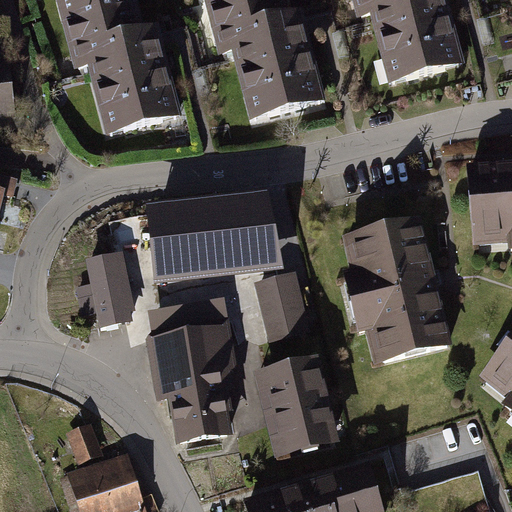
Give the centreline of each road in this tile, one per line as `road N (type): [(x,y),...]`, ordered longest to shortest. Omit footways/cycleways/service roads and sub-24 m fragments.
road 1 (residential): [(511,111),(291,160),(83,186),(37,236),(23,356)]
road 2 (tertiary): [(187,511),(121,401),(70,366),(23,356)]
